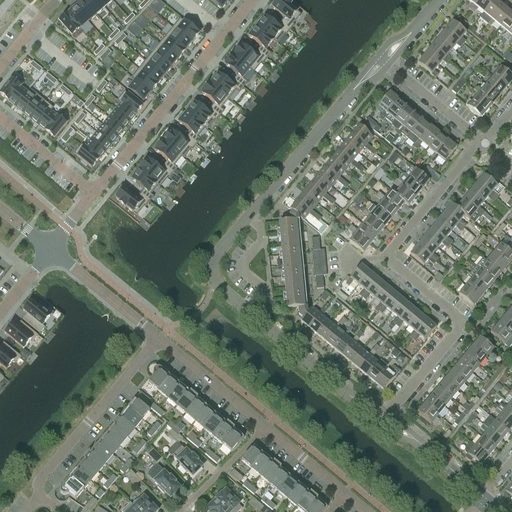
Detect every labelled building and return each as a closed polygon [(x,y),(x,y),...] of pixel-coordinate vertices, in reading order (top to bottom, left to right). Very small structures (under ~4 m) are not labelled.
[(96,0),(83,0),(83,1),(96,15),(104,8),(96,0)] [(110,0),(96,0),(104,8),(112,1),(110,0)] [(225,0),(208,0),(221,10),(228,2),(225,0)] [(281,0),(278,0),(271,8),(284,18),(280,23),(289,31),(294,26),(293,25),(300,15),(290,7),(291,6),(284,1),(284,2),(281,0)] [(470,12),(479,0),(466,0),(471,4),(467,9),(470,12)] [(493,0),(479,0),(470,12),(472,13),(477,9),(482,13),(493,0)] [(502,7),(493,0),(482,13),(478,18),(484,23),(487,26),(502,7)] [(75,8),(87,22),(96,15),(83,1),(75,8)] [(510,14),(502,7),(487,26),(489,27),(494,23),(499,27),(510,14)] [(75,8),(66,15),(79,29),(87,22),(75,8)] [(511,28),(511,15),(510,14),(499,27),(504,31),(500,37),(503,39),(511,28)] [(66,15),(58,22),(71,37),(79,29),(66,15)] [(260,18),(255,24),(257,26),(256,27),(273,41),(276,44),(284,35),(285,36),(289,31),(280,23),(276,28),(264,18),(262,19),(260,18)] [(179,19),(172,28),(192,43),(199,35),(179,19)] [(444,31),(462,46),(465,42),(461,38),(465,34),(452,23),(444,31)] [(256,27),(248,37),(260,47),(256,52),(266,60),(270,54),(266,50),(273,41),(256,27)] [(172,28),(165,36),(185,52),(192,43),(172,28)] [(511,28),(503,39),(505,41),(510,37),(511,37),(511,28)] [(444,31),(438,40),(451,50),(455,45),(459,49),(462,46),(444,31)] [(165,36),(158,45),(178,60),(185,52),(165,36)] [(438,40),(431,48),(448,62),(451,59),(447,55),(451,50),(438,40)] [(158,45),(152,53),(171,69),(178,60),(158,45)] [(240,46),(232,56),(253,73),(261,64),(262,65),(266,60),(256,52),(253,56),(240,46)] [(431,48),(424,56),(437,67),(441,62),(445,65),(448,62),(431,48)] [(152,53),(145,62),(164,77),(171,69),(152,53)] [(232,56),(224,65),(237,76),(233,80),(243,88),(247,83),(254,74),(253,73),(232,56)] [(437,67),(424,56),(417,65),(434,79),(437,75),(433,72),(437,67)] [(145,62),(138,70),(157,86),(164,77),(145,62)] [(493,77),(506,88),(511,81),(511,78),(500,69),(493,77)] [(138,70),(131,79),(135,82),(150,94),(157,86),(138,70)] [(214,75),(208,81),(210,83),(209,84),(228,100),(236,91),(238,93),(243,88),(233,80),(229,85),(217,75),(215,77),(214,75)] [(460,80),(463,83),(468,78),(464,75),(460,80)] [(3,90),(0,92),(0,95),(8,102),(20,88),(23,84),(14,76),(7,85),(6,84),(1,89),(3,90)] [(498,98),(506,88),(493,77),(485,86),(498,98)] [(52,78),(48,82),(54,86),(57,82),(52,78)] [(463,83),(460,80),(450,91),(456,96),(465,84),(463,83)] [(135,82),(128,90),(143,103),(150,94),(135,82)] [(206,84),(201,91),(203,92),(201,94),(213,104),(210,109),(219,117),(223,112),(221,109),(228,100),(209,84),(208,86),(206,84)] [(491,106),(498,98),(485,86),(478,95),(491,106)] [(20,88),(8,102),(15,107),(27,93),(20,88)] [(124,92),(117,102),(120,105),(122,103),(136,114),(142,107),(124,92)] [(27,93),(15,107),(23,114),(34,99),(27,93)] [(377,107),(383,112),(385,114),(397,100),(388,93),(377,107)] [(484,115),(491,106),(478,95),(470,104),(468,102),(465,106),(480,118),(484,114),(484,115)] [(74,97),(70,102),(80,110),(81,109),(84,105),(74,97)] [(34,99),(23,114),(30,120),(42,106),(41,105),(34,99)] [(383,112),(381,115),(385,119),(384,120),(390,125),(406,107),(397,100),(385,114),(383,112)] [(42,106),(30,120),(37,126),(49,111),(50,112),(53,109),(44,102),(41,105),(42,106)] [(120,105),(115,111),(130,122),(136,114),(122,103),(120,105)] [(193,103),(186,113),(205,129),(204,129),(206,130),(214,121),(215,122),(219,117),(210,109),(206,114),(193,103)] [(406,107),(390,125),(396,130),(394,133),(399,137),(402,133),(397,129),(400,126),(402,128),(414,114),(406,107)] [(49,111),(37,126),(44,132),(56,117),(50,112),(49,111)] [(115,111),(109,118),(123,130),(130,122),(115,111)] [(186,113),(178,123),(190,133),(186,138),(196,145),(200,140),(197,138),(204,129),(205,129),(186,113)] [(56,117),(44,132),(54,139),(68,122),(59,114),(56,117)] [(422,121),(414,114),(402,128),(400,126),(397,129),(402,133),(404,130),(411,135),(422,121)] [(103,125),(103,126),(117,138),(123,130),(109,118),(103,125)] [(366,119),(366,121),(366,122),(367,122),(367,123),(367,124),(368,124),(367,125),(368,125),(368,127),(369,127),(370,129),(371,129),(372,131),(374,131),(374,132),(375,132),(375,133),(376,133),(377,132),(378,131),(378,130),(379,130),(379,129),(378,128),(377,127),(376,126),(375,125),(374,123),(373,123),(373,122),(372,121),(371,121),(370,120),(369,119),(368,118),(367,118),(366,119)] [(411,135),(416,140),(419,142),(430,128),(422,121),(411,135)] [(103,126),(96,134),(110,146),(117,138),(103,126)] [(351,135),(374,154),(375,153),(365,145),(371,138),(358,127),(351,135)] [(416,140),(414,143),(418,146),(420,143),(427,149),(439,135),(430,128),(419,142),(416,140)] [(170,132),(162,142),(181,157),(181,158),(183,159),(191,150),(192,150),(196,145),(186,138),(182,142),(170,132)] [(66,133),(60,140),(65,144),(71,137),(69,136),(66,133)] [(96,134),(90,142),(104,153),(110,146),(96,134)] [(351,135),(344,144),(357,155),(363,148),(372,156),(374,154),(351,135)] [(427,149),(433,154),(435,156),(447,142),(439,135),(427,149)] [(84,148),(83,149),(98,161),(104,153),(90,142),(84,148)] [(159,142),(154,148),(156,149),(154,151),(167,161),(163,166),(172,174),(177,169),(174,166),(181,158),(181,157),(162,142),(161,143),(159,142)] [(433,154),(431,157),(435,160),(437,157),(444,163),(456,149),(447,142),(435,156),(433,154)] [(344,144),(337,152),(360,171),(361,169),(352,161),(357,155),(344,144)] [(81,145),(73,154),(82,161),(81,162),(85,166),(86,165),(91,169),(98,161),(83,149),(84,148),(81,145)] [(337,152),(330,160),(343,171),(349,165),(359,173),(360,171),(337,152)] [(394,153),(387,161),(392,165),(399,157),(394,153)] [(330,160),(323,168),(346,187),(348,185),(338,177),(343,171),(330,160)] [(147,161),(139,170),(158,186),(157,186),(159,188),(167,178),(168,179),(172,174),(163,166),(159,171),(147,161)] [(373,161),(364,174),(369,177),(378,165),(373,161)] [(404,176),(421,190),(428,182),(407,165),(405,167),(408,170),(404,176)] [(424,169),(424,170),(425,171),(425,170),(425,171),(426,171),(426,172),(427,173),(427,175),(428,176),(429,176),(429,177),(430,178),(431,179),(432,179),(432,180),(433,180),(435,182),(436,182),(437,180),(438,180),(438,179),(439,178),(439,177),(438,175),(437,175),(437,174),(436,174),(435,173),(434,172),(433,172),(431,170),(430,169),(429,168),(428,168),(428,167),(427,167),(426,167),(425,168),(425,169),(424,169)] [(346,187),(323,168),(316,177),(330,188),(335,182),(344,190),(346,187)] [(139,170),(131,180),(143,190),(139,195),(149,202),(153,197),(150,195),(157,186),(158,186),(139,170)] [(395,180),(391,184),(395,187),(398,183),(402,185),(400,187),(414,199),(421,190),(404,176),(402,175),(397,181),(395,180)] [(475,184),(494,200),(498,196),(492,191),(496,186),(482,175),(475,184)] [(310,185),(333,204),(334,202),(324,195),(330,188),(316,177),(310,185)] [(403,204),(407,207),(414,199),(400,187),(402,185),(398,183),(395,187),(398,189),(394,194),(393,195),(404,204),(403,204)] [(475,184),(468,192),(482,203),(486,198),(492,203),(494,200),(475,184)] [(303,193),(316,204),(321,198),(331,206),(333,204),(310,185),(303,193)] [(120,190),(115,196),(117,197),(115,199),(119,203),(118,204),(124,209),(125,208),(136,216),(144,207),(145,208),(149,202),(139,195),(136,199),(123,189),(122,191),(120,190)] [(397,212),(403,204),(404,204),(393,195),(394,194),(390,192),(385,199),(383,201),(397,212)] [(468,192),(461,200),(481,216),(489,222),(491,220),(478,208),(482,203),(468,192)] [(296,202),(319,221),(320,219),(310,211),(316,204),(303,193),(296,202)] [(376,209),(390,221),(397,212),(383,201),(385,199),(381,195),(377,200),(381,203),(377,209),(376,209)] [(481,216),(461,200),(455,208),(455,209),(468,220),(474,225),(481,216)] [(289,210),(302,221),(308,215),(317,223),(319,221),(296,202),(289,210)] [(373,205),(367,212),(371,216),(369,218),(383,229),(390,221),(376,209),(377,209),(373,205)] [(450,205),(443,213),(462,229),(465,226),(459,221),(463,217),(468,221),(468,220),(455,209),(455,208),(450,205)] [(302,221),(289,210),(291,212),(288,216),(289,223),(278,224),(286,310),(297,309),(297,315),(302,319),(307,313),(298,218),(302,221)] [(362,226),(376,237),(383,229),(369,218),(371,216),(367,212),(363,216),(367,220),(362,226)] [(443,213),(436,221),(450,233),(454,228),(460,233),(462,229),(443,213)] [(436,221),(429,230),(449,246),(451,243),(445,238),(450,233),(436,221)] [(362,226),(357,232),(355,234),(369,246),(376,237),(362,226)] [(355,234),(357,232),(353,229),(350,233),(354,236),(348,243),(362,254),(369,246),(355,234)] [(429,230),(423,238),(436,249),(440,245),(446,249),(449,246),(429,230)] [(319,251),(318,238),(310,239),(312,251),(310,251),(313,277),(314,277),(315,290),(322,289),(321,276),(325,276),(323,250),(319,251)] [(423,238),(416,246),(435,262),(437,259),(432,255),(436,249),(423,238)] [(511,242),(510,241),(503,249),(507,252),(511,256),(511,242)] [(481,245),(477,242),(473,247),(477,250),(481,245)] [(435,262),(416,246),(409,255),(422,266),(427,261),(432,266),(435,262)] [(507,266),(511,260),(511,256),(507,252),(503,249),(499,246),(493,254),(507,266)] [(500,275),(507,266),(493,254),(486,262),(500,275)] [(467,261),(464,258),(459,264),(463,267),(467,261)] [(493,283),(500,275),(486,262),(482,259),(475,268),(493,283)] [(357,287),(369,273),(360,266),(349,280),(345,285),(348,288),(352,283),(357,287)] [(486,291),(493,283),(475,268),(468,275),(472,279),(486,291)] [(377,280),(369,273),(357,287),(362,291),(358,296),(361,299),(377,280)] [(437,274),(433,279),(438,283),(442,278),(437,274)] [(453,278),(450,275),(445,280),(449,283),(453,278)] [(472,279),(465,287),(480,299),(486,291),(472,279)] [(385,287),(377,280),(361,299),(364,301),(368,296),(374,301),(385,287)] [(394,294),(385,287),(374,301),(379,305),(375,310),(378,313),(394,294)] [(480,299),(465,287),(458,296),(472,308),(480,299)] [(402,301),(394,294),(378,313),(381,315),(385,310),(391,314),(402,301)] [(26,315),(22,320),(39,334),(44,328),(42,326),(44,323),(49,317),(44,313),(47,309),(40,304),(37,307),(31,302),(30,302),(29,301),(25,307),(26,308),(23,312),(26,315)] [(395,327),(410,308),(402,301),(391,314),(395,318),(391,323),(395,327)] [(302,319),(299,322),(308,329),(320,316),(321,317),(325,312),(322,309),(318,314),(311,308),(307,313),(302,319)] [(419,314),(410,308),(395,327),(397,329),(402,324),(407,328),(419,314)] [(427,321),(419,314),(407,328),(412,332),(408,337),(411,340),(427,321)] [(308,329),(316,336),(327,322),(321,317),(320,316),(308,329)] [(511,324),(504,317),(497,326),(511,338),(511,324)] [(427,321),(411,340),(414,343),(419,337),(424,342),(436,329),(427,321)] [(8,327),(3,332),(5,334),(4,334),(12,340),(17,345),(23,349),(30,340),(33,342),(38,336),(20,322),(16,327),(12,325),(9,328),(8,327)] [(327,322),(316,336),(325,343),(336,329),(338,330),(342,325),(338,322),(334,328),(327,322)] [(511,344),(511,338),(497,326),(490,334),(508,349),(511,344)] [(344,334),(346,336),(352,329),(350,327),(344,334)] [(344,336),(338,330),(336,329),(325,343),(333,350),(344,336)] [(333,350),(341,356),(353,343),(355,344),(359,339),(355,336),(351,341),(344,336),(333,350)] [(472,347),(486,358),(493,350),(479,339),(472,347)] [(0,365),(6,370),(8,368),(13,361),(15,363),(20,357),(3,343),(0,346),(0,365)] [(341,356),(350,363),(361,350),(355,344),(353,343),(341,356)] [(350,363),(358,370),(369,356),(371,358),(379,348),(375,345),(367,355),(361,350),(350,363)] [(472,347),(465,356),(479,367),(486,358),(472,347)] [(358,370),(366,377),(378,363),(371,358),(369,356),(358,370)] [(465,356),(458,364),(472,375),(479,367),(465,356)] [(378,363),(366,377),(375,384),(386,370),(388,372),(392,367),(388,364),(387,366),(380,360),(378,363)] [(458,364),(451,372),(465,383),(472,375),(458,364)] [(170,377),(160,369),(159,368),(158,368),(157,368),(156,368),(155,369),(154,369),(153,370),(153,371),(153,372),(153,373),(153,374),(154,375),(154,376),(148,384),(157,391),(170,377)] [(395,378),(388,372),(386,370),(375,384),(384,391),(395,378)] [(451,372),(444,381),(458,392),(465,383),(451,372)] [(157,391),(167,399),(179,385),(170,377),(157,391)] [(444,381),(437,389),(451,400),(458,392),(444,381)] [(492,391),(496,395),(502,388),(497,384),(492,391)] [(167,399),(176,407),(188,392),(179,385),(167,399)] [(437,389),(431,397),(444,408),(451,400),(437,389)] [(146,405),(150,400),(140,392),(136,397),(146,405)] [(176,407),(185,415),(197,400),(188,392),(176,407)] [(437,417),(444,408),(431,397),(424,406),(437,417)] [(127,408),(142,420),(149,412),(134,400),(127,408)] [(185,415),(194,422),(206,408),(197,400),(185,415)] [(474,406),(471,403),(468,406),(465,404),(461,409),(464,411),(467,414),(474,406)] [(155,413),(159,409),(153,404),(149,408),(155,413)] [(511,422),(511,408),(508,405),(504,411),(498,406),(496,409),(511,422)] [(437,417),(424,406),(417,414),(430,425),(437,417)] [(127,408),(119,418),(134,430),(142,420),(127,408)] [(194,422),(203,430),(216,415),(206,408),(194,422)] [(159,409),(155,413),(161,418),(164,414),(159,409)] [(507,433),(511,427),(511,422),(496,409),(493,412),(498,417),(495,422),(489,417),(489,418),(507,433)] [(467,414),(464,411),(457,419),(461,422),(467,414)] [(203,430),(213,438),(225,423),(216,415),(203,430)] [(119,418),(112,426),(127,438),(134,430),(119,418)] [(501,441),(507,433),(489,418),(482,426),(501,441)] [(171,431),(175,427),(169,422),(166,426),(171,431)] [(151,429),(155,432),(160,426),(156,423),(151,429)] [(213,438),(222,445),(234,431),(225,423),(213,438)] [(112,426),(105,435),(119,447),(127,438),(112,426)] [(494,450),(501,441),(482,426),(479,429),(484,434),(480,439),(494,450)] [(175,427),(171,431),(172,431),(177,436),(181,431),(175,427)] [(155,432),(151,429),(146,434),(151,438),(155,432)] [(177,436),(172,431),(168,436),(177,444),(181,439),(177,436)] [(234,431),(222,445),(231,453),(243,438),(234,431)] [(445,441),(451,434),(448,431),(442,438),(445,441)] [(105,435),(98,443),(112,455),(119,447),(105,435)] [(192,444),(195,440),(189,435),(186,439),(192,444)] [(487,458),(494,450),(480,439),(474,446),(470,442),(469,443),(487,458)] [(137,446),(141,450),(146,444),(141,440),(137,446)] [(195,440),(192,444),(198,449),(201,444),(195,440)] [(98,443),(90,452),(105,465),(112,455),(98,443)] [(481,466),(487,458),(469,443),(465,448),(465,450),(465,452),(466,453),(467,455),(465,457),(470,462),(473,459),(481,466)] [(141,450),(137,446),(132,452),(136,455),(141,450)] [(192,476),(194,474),(195,474),(197,472),(199,470),(201,467),(196,462),(197,461),(192,455),(191,457),(185,451),(185,452),(181,447),(172,456),(176,460),(181,465),(179,467),(185,473),(187,472),(192,476)] [(250,469),(262,455),(253,447),(241,461),(250,469)] [(157,464),(161,459),(152,450),(148,455),(157,464)] [(210,459),(214,455),(208,450),(204,454),(210,459)] [(90,452),(83,461),(98,473),(105,465),(90,452)] [(214,455),(210,459),(216,464),(219,460),(214,455)] [(250,469),(259,477),(271,462),(262,455),(250,469)] [(124,465),(128,469),(133,463),(129,460),(124,465)] [(90,482),(98,473),(83,461),(75,470),(90,482)] [(259,477),(268,485),(281,470),(271,462),(259,477)] [(128,469),(124,465),(119,471),(124,475),(128,469)] [(147,475),(154,482),(159,487),(157,488),(163,495),(165,493),(170,498),(172,496),(174,494),(175,493),(177,491),(179,489),(174,484),(175,482),(170,477),(168,478),(163,473),(156,466),(147,475)] [(83,490),(90,482),(75,470),(69,478),(83,490)] [(238,483),(243,478),(233,470),(229,475),(238,483)] [(268,485),(278,492),(290,478),(281,470),(268,485)] [(134,485),(139,481),(130,472),(126,476),(134,485)] [(107,481),(112,485),(116,479),(112,475),(107,481)] [(69,478),(61,488),(60,488),(60,489),(60,490),(60,491),(60,492),(60,493),(61,494),(62,495),(63,495),(64,495),(65,495),(66,495),(67,494),(75,500),(83,490),(69,478)] [(278,492),(287,500),(299,485),(290,478),(278,492)] [(112,485),(107,481),(102,487),(107,490),(112,485)] [(248,490),(251,486),(245,482),(242,486),(248,490)] [(287,500),(296,508),(308,493),(299,485),(287,500)] [(251,486),(248,490),(253,495),(257,491),(251,486)] [(95,496),(99,499),(104,494),(100,490),(95,496)] [(214,500),(215,501),(226,511),(238,511),(242,509),(238,505),(225,491),(221,495),(220,494),(214,500)] [(296,508),(301,511),(307,511),(317,501),(308,493),(296,508)] [(266,506),(270,502),(264,497),(260,501),(266,506)] [(92,498),(84,507),(89,511),(97,502),(92,498)] [(139,502),(137,500),(136,501),(134,502),(133,503),(132,505),(138,511),(155,511),(156,511),(143,498),(139,502)] [(258,511),(262,507),(253,499),(249,504),(258,511)] [(226,511),(215,501),(206,510),(208,511),(226,511)] [(317,501),(307,511),(323,511),(326,508),(317,501)] [(270,502),(266,506),(272,511),(275,507),(270,502)] [(130,503),(125,507),(123,509),(122,510),(121,511),(120,511),(138,511),(132,505),(130,503)]
